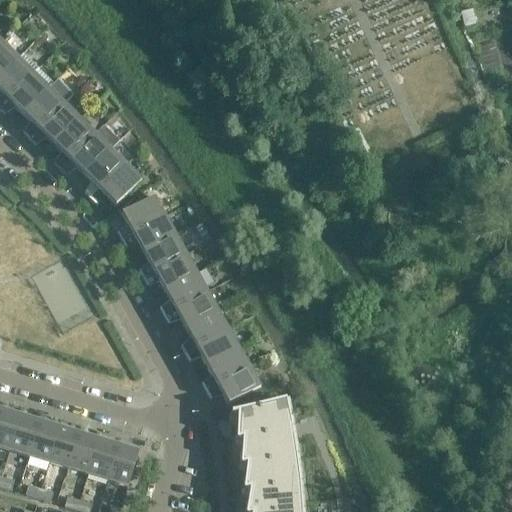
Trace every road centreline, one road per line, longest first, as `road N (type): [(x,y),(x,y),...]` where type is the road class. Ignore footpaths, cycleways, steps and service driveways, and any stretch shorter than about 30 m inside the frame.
road 1 (residential): [(182,435),(182,411),(123,271),(83,213),(0,139)]
road 2 (residential): [(182,435),(0,380)]
